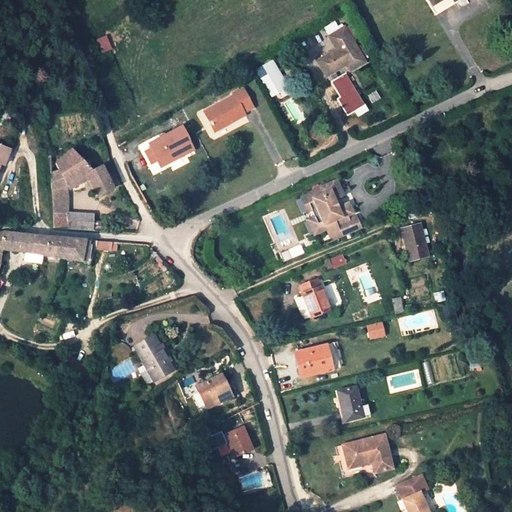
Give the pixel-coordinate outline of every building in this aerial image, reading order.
[(425,0),(434,14),(454,2),(453,0),(452,0),(438,0),(432,4),(429,0),(425,0)] [(329,37),(336,49),(317,61),(326,75),(332,71),(345,64),(349,70),(363,61),(343,28),(329,37)] [(98,38),(103,52),(112,48),(107,34),(98,38)] [(270,64),(262,70),(272,88),(281,83),(270,64)] [(342,71),(335,76),(332,71),(326,75),(338,97),(335,98),(345,115),(362,105),(342,71)] [(232,93),(233,95),(203,112),(212,128),(228,119),(229,122),(229,121),(243,114),(242,111),(251,106),(242,88),(232,93)] [(228,119),(212,128),(215,132),(231,123),(229,121),(229,122),(228,119)] [(183,124),(146,140),(150,148),(144,151),(152,170),(196,152),(183,124)] [(0,146),(0,163),(3,164),(9,150),(0,146)] [(50,173),(51,190),(66,188),(66,186),(88,175),(97,193),(113,186),(103,164),(91,170),(71,149),(55,163),(59,170),(50,173)] [(337,178),(328,182),(330,187),(334,185),(339,194),(344,192),(337,178)] [(319,227),(323,225),(325,229),(330,242),(352,233),(344,215),(347,213),(342,203),(336,206),(332,197),(339,194),(334,185),(330,187),(328,182),(318,187),(319,189),(316,191),(315,188),(308,192),(309,194),(300,198),(306,210),(310,208),(319,227)] [(67,213),(66,188),(51,190),(52,212),(67,213)] [(360,229),(347,200),(342,203),(347,213),(344,215),(352,233),(360,229)] [(315,233),(325,229),(323,225),(319,227),(310,208),(306,210),(303,211),(307,219),(309,219),(315,233)] [(68,213),(67,213),(52,212),(53,229),(67,226),(68,213)] [(94,215),(68,213),(67,226),(67,229),(93,231),(94,215)] [(173,218),(170,213),(165,216),(168,221),(173,218)] [(426,256),(418,223),(400,228),(404,246),(405,245),(409,260),(426,256)] [(2,248),(2,249),(80,261),(79,264),(89,266),(93,241),(81,240),(4,232),(2,248)] [(289,260),(299,256),(297,251),(287,256),(289,260)] [(328,260),(332,268),(346,262),(342,253),(328,260)] [(316,279),(298,286),(310,317),(328,310),(316,279)] [(403,311),(399,297),(391,299),(395,313),(403,311)] [(455,317),(451,303),(440,306),(445,321),(455,317)] [(383,335),(380,322),(366,326),(369,339),(383,335)] [(168,362),(160,348),(156,343),(153,337),(135,348),(154,382),(173,371),(168,362)] [(333,343),(293,352),(298,374),(320,369),(320,372),(339,367),(333,343)] [(170,361),(162,347),(160,348),(168,362),(170,361)] [(465,356),(466,358),(459,360),(460,367),(468,365),(468,367),(478,364),(475,354),(465,356)] [(90,366),(67,356),(62,367),(84,378),(90,366)] [(213,400),(229,392),(220,374),(195,386),(197,389),(190,393),(199,411),(214,403),(213,400)] [(336,391),(340,406),(343,406),(347,421),(369,416),(366,404),(359,406),(354,387),(336,391)] [(230,395),(229,392),(213,400),(214,403),(230,395)] [(241,427),(224,434),(228,442),(234,456),(250,449),(241,427)] [(221,435),(219,431),(204,438),(209,450),(224,443),(221,435)] [(342,444),(348,467),(371,461),(373,469),(374,472),(393,467),(384,432),(342,444)] [(413,480),(395,486),(400,498),(406,511),(427,511),(418,491),(413,480)]
